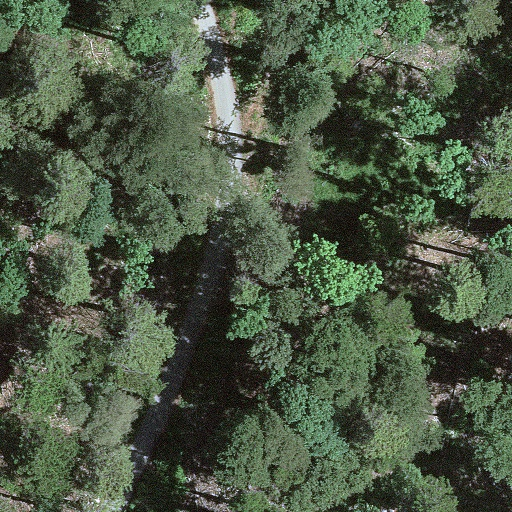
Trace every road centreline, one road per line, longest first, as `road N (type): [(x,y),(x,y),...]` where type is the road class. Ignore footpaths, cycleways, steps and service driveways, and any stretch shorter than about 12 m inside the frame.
road 1 (track): [(100,511),(230,220),(220,73),(197,0)]
road 2 (track): [(230,220),(285,174),(331,0)]
